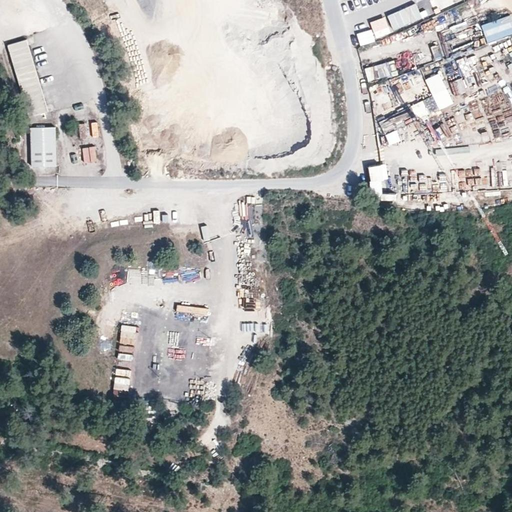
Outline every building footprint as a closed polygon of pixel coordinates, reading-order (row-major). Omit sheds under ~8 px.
[(414,1),(386,13),(392,29),(421,17),(414,1)] [(479,23),(486,42),(511,32),(511,21),(509,12),(479,23)] [(384,15),(369,19),(373,36),(388,33),(384,15)] [(413,53),(413,54),(382,60),(382,64),(370,66),(372,78),(428,66),(427,64),(442,60),(436,29),(444,27),(442,18),(427,21),(431,41),(422,43),(423,51),(413,53)] [(370,27),(355,32),(358,45),(374,41),(370,27)] [(380,47),(396,41),(394,34),(378,40),(380,47)] [(27,37),(6,44),(29,115),(50,109),(27,37)] [(424,76),(434,108),(450,103),(440,71),(424,76)] [(478,71),(466,76),(471,90),(483,85),(478,71)] [(454,92),(464,90),(462,77),(451,79),(454,92)] [(409,104),(415,118),(427,113),(421,99),(409,104)] [(384,132),(408,121),(403,110),(378,121),(384,132)] [(56,126),(32,128),(33,166),(56,164),(56,126)] [(414,131),(420,147),(427,145),(421,129),(414,131)] [(96,144),(82,145),(84,162),(97,160),(96,144)] [(386,179),(384,166),(369,168),(373,196),(382,195),(380,180),(386,179)] [(137,321),(139,305),(124,302),(122,319),(137,321)] [(122,327),(121,333),(135,335),(136,329),(122,327)] [(118,358),(132,359),(133,345),(119,344),(118,358)] [(114,376),(114,387),(130,387),(130,376),(114,376)]
